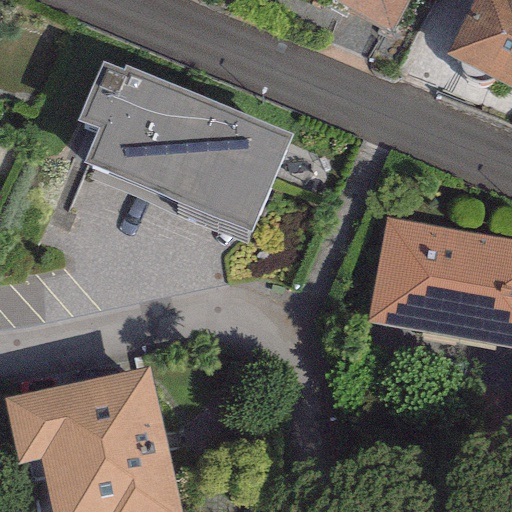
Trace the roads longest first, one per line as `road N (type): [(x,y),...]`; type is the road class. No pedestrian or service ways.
road 1 (residential): [(0,372),(214,327),(313,328),(340,511)]
road 2 (tertiary): [(104,0),(511,167)]
